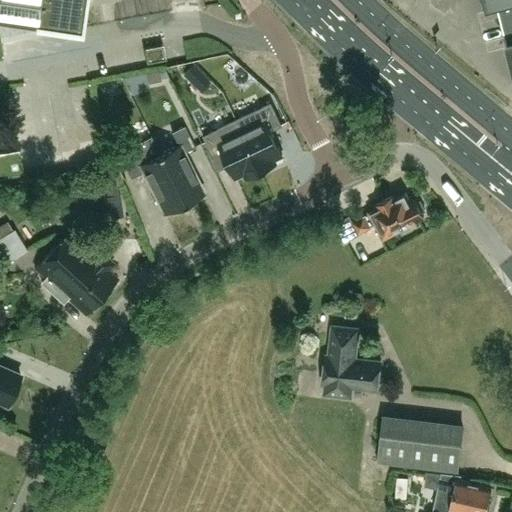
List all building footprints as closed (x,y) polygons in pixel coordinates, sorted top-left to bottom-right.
[(21,20),(21,18),(33,20),(33,23),(80,30),(84,0),(0,0),(0,15),(7,16),(7,18),(7,19),(8,20),(8,22),(9,23),(11,23),(12,24),(14,24),(15,24),(17,24),(18,23),(19,22),(20,21),(21,20)] [(511,0),(482,0),(486,13),(498,10),(511,62),(511,0)] [(165,58),(163,45),(152,47),(148,48),(145,49),(147,62),(165,58)] [(271,104),(237,120),(261,171),(276,164),(274,160),(283,156),(271,130),(281,125),(271,104)] [(261,171),(237,120),(202,136),(213,158),(224,153),(236,178),(244,174),(246,178),(261,171)] [(178,145),(159,154),(184,204),(204,194),(201,189),(183,153),(195,147),(184,126),(171,132),(178,145)] [(0,151),(0,176),(19,173),(15,148),(0,151)] [(165,214),(184,204),(159,154),(141,163),(135,151),(120,158),(131,179),(144,172),(165,214)] [(106,194),(94,196),(97,217),(109,216),(106,194)] [(420,202),(418,203),(416,200),(409,203),(405,194),(396,199),(393,194),(376,203),(379,208),(371,212),(365,215),(371,227),(377,224),(383,236),(424,216),(422,212),(425,211),(420,202)] [(110,196),(111,210),(124,209),(122,195),(110,196)] [(364,214),(352,221),(359,235),(371,228),(371,227),(365,215),(364,214)] [(0,265),(27,250),(14,229),(0,238),(0,265)] [(61,293),(94,257),(67,232),(35,268),(46,279),(42,283),(63,303),(67,298),(61,293)] [(97,254),(94,257),(61,293),(67,298),(85,314),(118,279),(108,270),(111,267),(111,262),(103,254),(97,254)] [(331,325),(328,354),(356,358),(359,328),(331,325)] [(352,388),(377,391),(381,360),(356,358),(328,354),(326,354),(322,384),(324,385),(323,394),(351,397),(352,388)] [(0,366),(0,401),(7,404),(20,375),(0,366)] [(464,429),(383,420),(378,461),(459,471),(464,429)] [(442,474),(434,511),(450,511),(451,509),(464,511),(485,511),(490,489),(470,485),(471,483),(460,480),(461,477),(442,474)]
